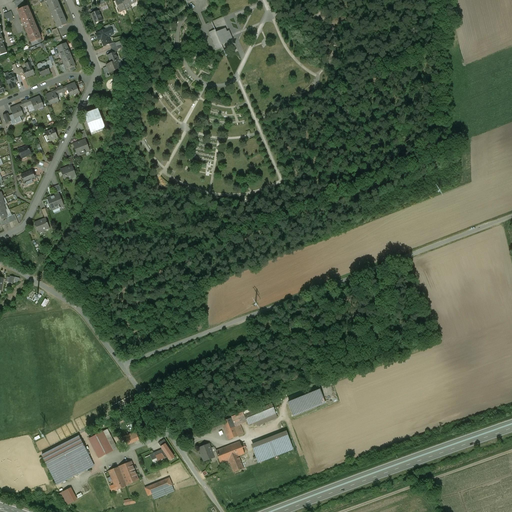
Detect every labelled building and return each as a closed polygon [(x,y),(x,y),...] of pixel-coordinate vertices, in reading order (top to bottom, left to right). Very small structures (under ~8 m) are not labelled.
[(24,0),(17,0),(14,1),(17,8),(27,4),(24,0)] [(66,25),(56,0),(46,0),(58,28),(66,25)] [(121,0),(117,0),(115,1),(120,12),(125,10),(125,9),(121,0)] [(127,0),(121,0),(125,9),(130,6),(130,5),(127,0)] [(41,39),(28,7),(17,11),(31,43),(41,39)] [(12,11),(5,14),(9,22),(15,19),(12,11)] [(99,11),(90,15),(94,24),(98,22),(103,21),(99,11)] [(57,28),(52,31),(55,38),(60,36),(57,28)] [(214,31),(209,33),(216,49),(222,47),(221,46),(233,41),(229,31),(227,32),(226,29),(215,33),(214,31)] [(107,35),(100,38),(104,47),(111,43),(107,35)] [(66,44),(57,47),(57,49),(59,53),(68,49),(65,44),(66,44)] [(68,49),(59,53),(61,59),(70,55),(68,50),(68,49)] [(115,53),(108,56),(111,64),(117,62),(118,61),(115,53)] [(70,55),(61,59),(64,64),(72,61),(72,60),(72,61),(70,55)] [(72,61),(64,64),(66,70),(69,69),(75,66),(74,66),(72,61),(73,61),(72,61)] [(117,62),(111,64),(106,66),(109,73),(119,68),(117,62)] [(47,66),(39,70),(42,77),(50,73),(47,66)] [(31,67),(23,71),(26,78),(34,74),(31,67)] [(14,75),(6,78),(8,85),(17,82),(14,75)] [(75,83),(66,87),(63,88),(65,92),(67,90),(70,97),(79,93),(76,87),(75,83)] [(57,91),(55,92),(54,92),(46,95),(47,99),(50,105),(59,101),(56,95),(59,94),(57,91)] [(39,97),(30,100),(30,101),(28,102),(29,105),(32,104),(34,110),(43,106),(41,100),(39,97)] [(19,105),(10,109),(12,112),(13,115),(14,119),(20,116),(23,115),(19,105)] [(98,113),(86,117),(89,126),(95,123),(97,128),(103,126),(98,113)] [(20,116),(14,119),(15,120),(11,122),(12,125),(22,122),(20,116)] [(54,129),(45,133),(46,136),(49,142),(58,138),(54,129)] [(85,139),(80,141),(80,142),(73,144),(78,156),(84,153),(85,154),(86,154),(85,153),(89,152),(85,139)] [(27,146),(19,150),(20,154),(22,158),(26,156),(31,154),(29,150),(27,146)] [(71,166),(61,170),(65,181),(76,177),(71,166)] [(32,171),(21,176),(24,183),(31,179),(32,180),(35,179),(32,171)] [(59,185),(53,187),(56,193),(61,191),(59,185)] [(59,194),(47,199),(52,211),(59,208),(59,209),(60,209),(59,207),(63,206),(59,194)] [(45,219),(35,223),(38,232),(42,230),(43,231),(49,229),(45,219)] [(320,389),(287,403),(293,417),(326,403),(320,389)] [(271,404),(251,412),(255,422),(275,414),(271,404)] [(243,412),(231,417),(231,418),(235,427),(240,425),(247,422),(244,415),(243,412)] [(251,412),(244,415),(247,422),(248,425),(255,422),(251,412)] [(231,418),(221,422),(223,428),(228,440),(244,434),(240,425),(235,427),(231,418)] [(221,422),(205,429),(207,434),(223,428),(221,422)] [(103,432),(89,439),(98,457),(112,450),(103,432)] [(286,432),(251,445),(258,463),(293,450),(286,432)] [(132,434),(123,437),(126,445),(135,442),(132,434)] [(79,436),(42,455),(56,484),(93,465),(79,436)] [(240,442),(227,447),(216,451),(216,452),(218,459),(220,463),(227,460),(238,456),(244,454),(240,442)] [(167,446),(165,444),(161,447),(160,448),(162,450),(167,457),(170,461),(174,458),(167,446)] [(209,444),(198,448),(204,462),(211,459),(212,461),(218,459),(216,452),(212,453),(209,444)] [(164,460),(167,457),(162,450),(149,455),(152,460),(157,458),(158,461),(163,459),(164,460)] [(238,456),(227,460),(229,465),(230,464),(233,472),(243,469),(238,456)] [(131,462),(108,471),(116,491),(126,486),(126,485),(139,480),(131,462)] [(148,496),(152,494),(172,486),(169,478),(145,488),(148,496)] [(172,486),(152,494),(154,499),(174,491),(172,486)] [(77,500),(71,488),(59,495),(65,506),(77,500)]
